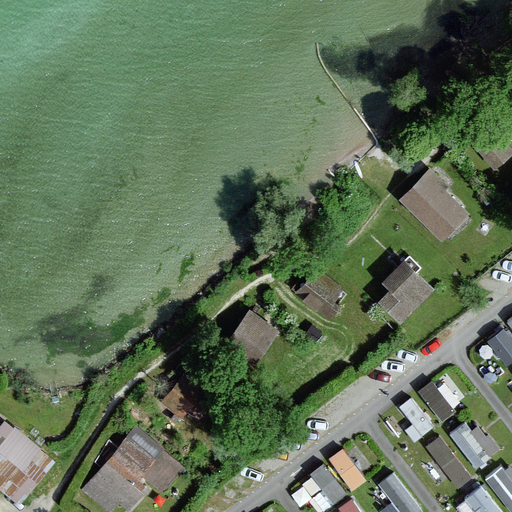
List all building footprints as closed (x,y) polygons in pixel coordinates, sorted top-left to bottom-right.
[(469,134),(492,161),(509,147),(486,120),(469,134)] [(402,195),(439,232),(462,209),(425,172),(402,195)] [(400,311),(429,282),(404,257),(384,278),(390,284),(381,292),(400,311)] [(321,311),(339,290),(314,269),(296,290),(321,311)] [(253,354),(274,324),(248,306),(228,336),(253,354)] [(509,358),(511,355),(511,326),(504,317),(487,332),(509,358)] [(215,381),(192,363),(164,400),(187,418),(215,381)] [(419,382),(442,411),(463,394),(439,366),(419,382)] [(469,409),(451,427),(482,458),(500,439),(469,409)] [(45,458),(0,423),(0,484),(15,496),(45,458)] [(183,466),(136,425),(83,487),(111,511),(113,511),(121,503),(132,511),(149,492),(138,483),(146,474),(163,488),(183,466)] [(446,425),(429,435),(455,480),(472,471),(446,425)] [(352,480),(367,470),(346,438),(331,449),(352,480)] [(327,454),(311,464),(331,495),(347,485),(327,454)] [(511,506),(511,505),(511,459),(508,454),(485,473),(511,506)] [(368,474),(356,479),(368,506),(380,501),(368,474)] [(482,511),(509,511),(511,511),(485,475),(466,489),(482,511)] [(336,511),(370,511),(352,489),(331,506),(336,511)]
